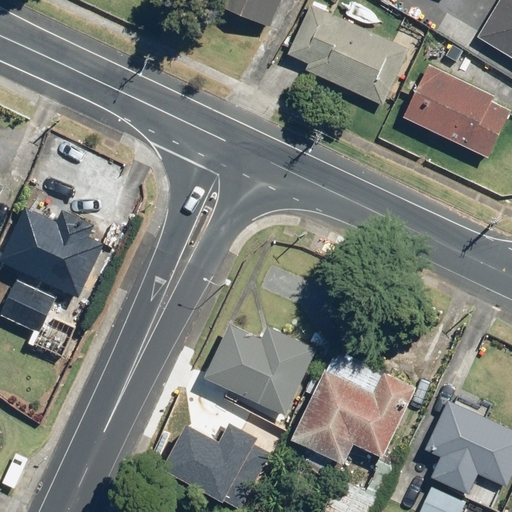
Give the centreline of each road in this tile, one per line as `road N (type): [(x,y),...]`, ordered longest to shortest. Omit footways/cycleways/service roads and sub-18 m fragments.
road 1 (tertiary): [(251,157),(511,276)]
road 2 (tertiary): [(179,274),(67,511)]
road 3 (residential): [(0,34),(214,141)]
road 4 (tertiary): [(179,274),(168,247),(214,141)]
road 5 (tertiary): [(251,157),(206,256),(179,274)]
